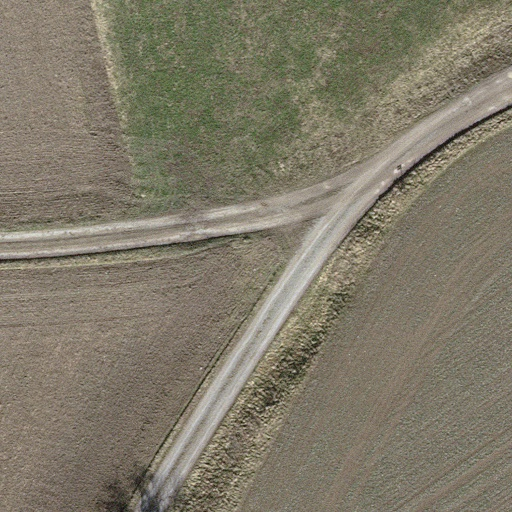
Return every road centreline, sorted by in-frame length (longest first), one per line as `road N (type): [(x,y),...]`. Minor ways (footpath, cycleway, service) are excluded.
road 1 (track): [(511,100),(388,163),(299,284),(154,511)]
road 2 (track): [(0,250),(179,233),(388,163)]
